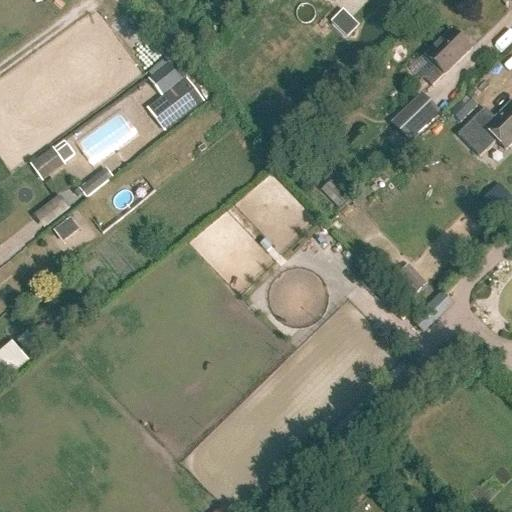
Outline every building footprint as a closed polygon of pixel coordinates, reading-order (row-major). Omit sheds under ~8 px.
[(352,36),(360,28),(350,17),(342,26),(352,36)] [(445,77),(470,52),(452,34),(426,59),(436,69),(424,80),(432,89),(444,77),(445,77)] [(185,63),(193,49),(173,38),(165,52),(185,63)] [(337,98),(343,81),(325,73),(318,90),(337,98)] [(150,113),(164,131),(204,100),(191,82),(150,113)] [(439,115),(433,109),(420,95),(403,112),(390,125),(409,144),(439,115)] [(477,108),(467,98),(450,115),(460,125),(477,108)] [(506,153),(511,146),(511,104),(495,121),(485,111),(458,138),(479,160),(496,143),(506,153)] [(66,142),(33,166),(43,180),(76,157),(66,142)] [(86,201),(112,179),(104,170),(74,195),(78,200),(82,196),(86,201)] [(338,211),(347,201),(330,184),(321,193),(338,211)] [(62,197),(37,216),(45,227),(70,208),(62,197)] [(427,286),(408,266),(399,276),(417,295),(427,286)] [(47,346),(55,339),(44,327),(36,333),(47,346)]
